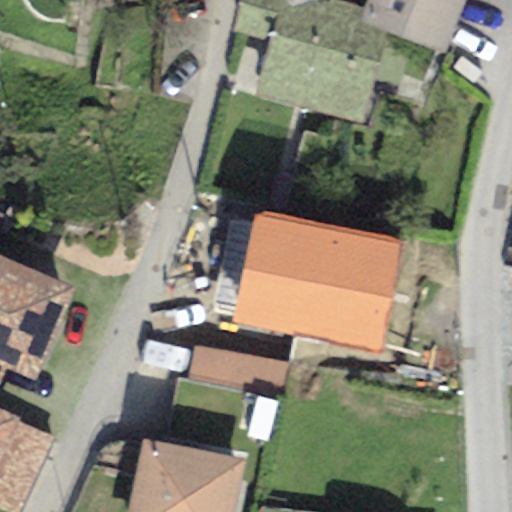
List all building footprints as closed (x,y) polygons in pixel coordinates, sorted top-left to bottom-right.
[(338,0),(247,0),(238,37),(273,49),(259,101),(355,126),(371,75),(400,86),(412,40),(441,50),(460,0),(377,0),(368,23),(335,12),(338,0)] [(384,259),(258,238),(246,313),(371,334),(384,259)] [(42,287),(0,268),(0,378),(2,379),(42,287)] [(188,384),(254,402),(265,363),(199,345),(188,384)] [(0,507),(32,433),(0,419),(0,507)] [(215,511),(225,460),(112,439),(99,511),(215,511)]
